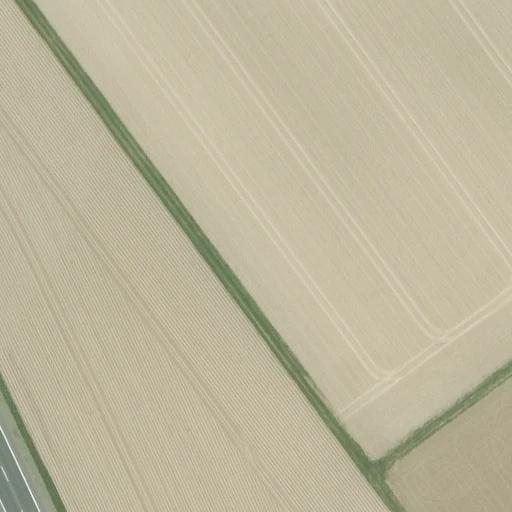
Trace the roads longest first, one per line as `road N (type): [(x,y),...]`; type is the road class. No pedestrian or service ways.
road 1 (track): [(21,0),(404,511)]
road 2 (track): [(380,478),(511,379)]
